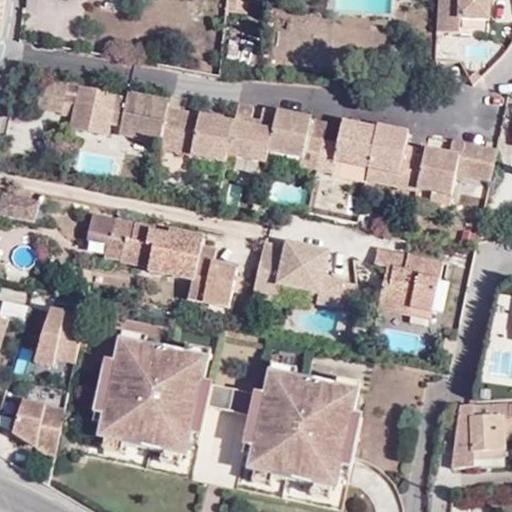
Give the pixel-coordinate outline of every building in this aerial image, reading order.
[(439,0),(438,32),(459,33),(460,18),(489,20),(490,0),(439,0)] [(419,61),(419,52),(406,51),(405,61),(419,61)] [(40,107),(63,112),(69,84),(46,78),(40,107)] [(107,135),(110,123),(116,98),(117,93),(69,84),(63,112),(76,116),(73,128),(107,135)] [(121,132),(162,141),(168,118),(170,107),(172,102),(130,93),(128,100),(116,98),(110,123),(123,125),(121,132)] [(230,154),(267,162),(279,112),(266,109),(266,111),(263,121),(261,129),(252,126),(254,118),(257,108),(257,106),(247,104),(245,111),(239,110),(237,122),(230,154)] [(183,121),(186,110),(170,107),(168,118),(183,121)] [(161,146),(215,158),(224,119),(186,110),(183,121),(168,118),(162,141),(161,146)] [(303,165),(319,169),(326,139),(312,137),(315,119),(279,112),(267,162),(269,163),(272,150),(287,153),(305,157),(303,165)] [(261,129),(263,121),(254,118),(252,126),(261,129)] [(215,158),(228,161),(230,154),(237,122),(224,119),(215,158)] [(326,139),(319,169),(335,172),(338,160),(371,167),(380,129),(346,122),(341,143),(326,139)] [(371,167),(368,179),(419,190),(420,188),(427,156),(408,152),(411,134),(380,127),(380,129),(371,167)] [(460,174),(491,181),(498,149),(475,144),(474,148),(455,143),(452,155),(428,150),(427,156),(420,188),(435,191),(455,196),(460,174)] [(305,157),(287,153),(285,162),(303,165),(305,157)] [(452,206),(455,196),(435,191),(433,202),(452,206)] [(35,222),(40,203),(6,195),(1,214),(35,222)] [(114,221),(92,217),(87,242),(108,247),(109,239),(114,221)] [(152,233),(153,229),(114,221),(109,239),(125,243),(121,262),(149,268),(149,272),(191,282),(194,283),(195,278),(210,282),(213,269),(216,253),(202,251),(204,240),(170,233),(169,237),(152,233)] [(153,226),(153,229),(152,233),(169,237),(170,233),(170,229),(153,226)] [(125,243),(109,239),(108,247),(105,258),(121,262),(125,243)] [(108,247),(87,242),(84,255),(105,258),(108,247)] [(264,244),(253,297),(276,302),(280,287),(318,295),(320,295),(324,278),(329,254),(288,245),(287,249),(264,244)] [(377,308),(412,316),(413,309),(431,313),(444,261),(379,246),(375,264),(386,267),(377,308)] [(235,275),(213,269),(210,282),(195,278),(194,283),(191,282),(188,300),(227,309),(235,275)] [(342,282),(324,278),(320,295),(318,295),(316,304),(336,309),(342,282)] [(413,309),(412,316),(429,320),(431,313),(413,309)] [(74,365),(84,319),(51,311),(34,362),(52,367),(55,359),(74,365)] [(0,347),(8,321),(0,317),(0,347)] [(146,352),(147,348),(148,338),(123,333),(120,346),(146,352)] [(208,408),(209,404),(200,402),(203,384),(206,385),(210,365),(185,361),(186,356),(172,353),(171,358),(158,355),(158,350),(147,348),(146,352),(120,346),(116,365),(113,383),(103,381),(96,416),(111,418),(108,427),(106,438),(124,441),(123,446),(138,449),(138,445),(152,447),(151,451),(164,454),(164,450),(183,455),(185,445),(187,435),(202,438),(208,408)] [(185,361),(210,365),(213,353),(188,348),(186,356),(185,361)] [(113,383),(116,365),(107,364),(103,381),(113,383)] [(271,366),(268,378),(293,383),(294,379),(295,370),(271,366)] [(293,383),(268,378),(264,398),(266,398),(262,416),(253,414),(252,418),(246,448),(261,450),(259,460),(256,470),(275,474),(274,479),(287,481),(288,477),(301,479),(300,484),(314,486),(315,483),(333,487),(335,476),(337,467),(351,470),(359,436),(350,434),(353,417),(357,397),(333,392),(334,388),(321,385),(320,389),(307,387),(308,383),(294,379),(293,383)] [(333,392),(357,397),(361,385),(335,379),(334,388),(333,392)] [(209,404),(213,387),(206,385),(203,384),(200,402),(209,404)] [(252,418),(253,414),(257,396),(213,387),(209,404),(208,408),(252,418)] [(266,398),(264,398),(257,396),(253,414),(262,416),(266,398)] [(13,432),(53,455),(63,412),(24,401),(13,432)] [(511,401),(470,404),(462,405),(454,469),(475,468),(475,454),(506,451),(505,440),(505,421),(511,420),(511,401)] [(111,418),(96,416),(94,424),(108,427),(111,418)] [(350,434),(359,436),(362,419),(353,417),(350,434)] [(187,435),(185,445),(200,447),(202,438),(187,435)] [(124,441),(106,438),(104,451),(122,455),(123,446),(124,441)] [(261,450),(246,448),(244,457),(259,460),(261,450)] [(164,450),(164,454),(162,464),(180,468),(183,455),(164,450)] [(475,454),(475,468),(506,466),(506,451),(475,454)] [(337,467),(335,476),(350,479),(351,470),(337,467)] [(275,474),(256,470),(254,483),(272,487),(274,479),(275,474)] [(315,483),(314,486),(312,495),(330,499),(333,487),(315,483)]
